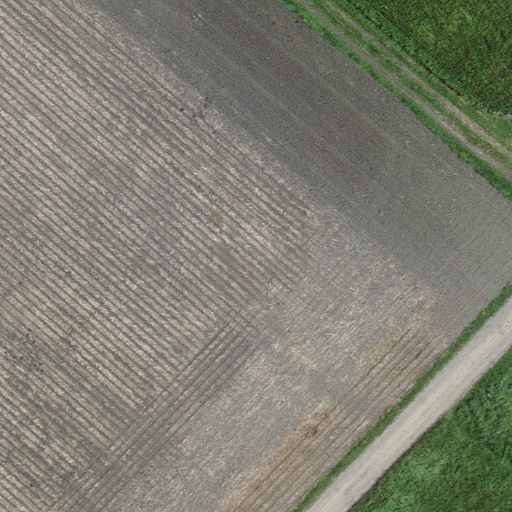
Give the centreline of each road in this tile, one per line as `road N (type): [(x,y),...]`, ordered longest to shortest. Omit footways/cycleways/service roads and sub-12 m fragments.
road 1 (track): [(282,0),(511,194)]
road 2 (track): [(312,511),(511,301)]
